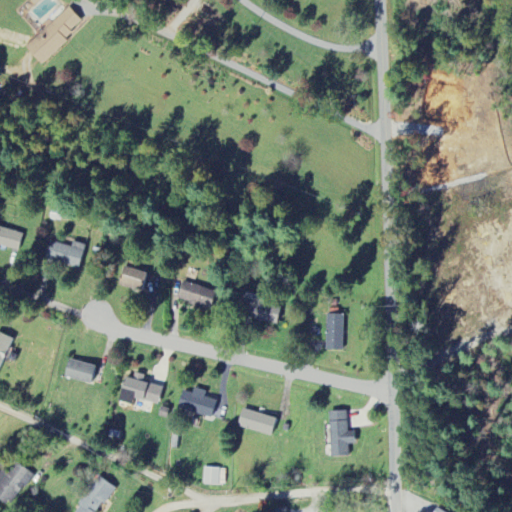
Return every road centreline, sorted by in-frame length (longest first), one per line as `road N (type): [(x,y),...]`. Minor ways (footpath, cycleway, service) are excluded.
road 1 (residential): [(398,511),(376,0)]
road 2 (residential): [(394,405),(184,360),(101,318),(41,301)]
road 3 (residential): [(209,511),(0,413)]
road 4 (residential): [(398,498),(237,511)]
